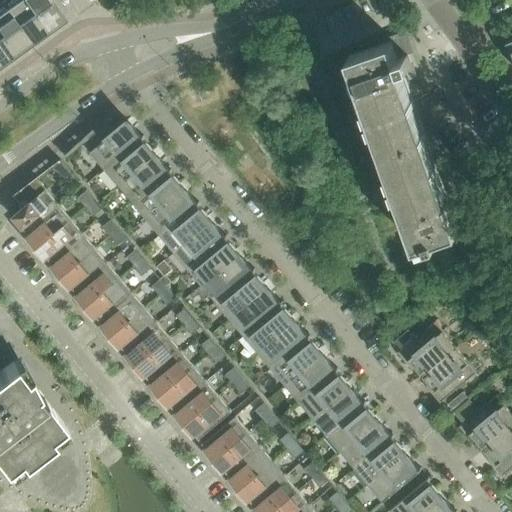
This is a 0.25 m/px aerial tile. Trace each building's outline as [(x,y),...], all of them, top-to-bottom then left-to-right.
[(4,0),(3,2),(31,41),(47,30),(25,0),(4,0)] [(63,18),(50,0),(25,0),(47,30),(57,23),(56,23),(63,18)] [(3,2),(0,3),(0,30),(16,52),(31,41),(3,2)] [(0,30),(0,63),(16,52),(0,30)] [(402,68),(412,64),(408,54),(407,55),(401,38),(392,41),(349,56),(379,139),(397,192),(416,246),(420,245),(421,248),(421,249),(430,246),(430,245),(438,242),(437,239),(459,231),(402,68)] [(116,130),(109,122),(111,120),(110,119),(84,141),(106,168),(143,137),(133,125),(130,127),(125,122),(116,130)] [(143,137),(106,168),(120,184),(157,153),(143,137)] [(157,153),(120,184),(134,201),(171,170),(157,153)] [(66,179),(73,173),(61,160),(55,165),(66,179)] [(171,170),(134,201),(148,217),(184,187),(171,170)] [(28,204),(14,215),(27,230),(59,203),(39,179),(17,197),(18,198),(21,196),(28,204)] [(184,187),(148,217),(161,234),(198,203),(184,187)] [(87,190),(78,197),(86,206),(94,199),(87,190)] [(94,199),(86,206),(94,216),(102,209),(94,199)] [(59,203),(27,230),(39,245),(72,218),(59,203)] [(198,203),(161,234),(175,251),(212,220),(198,203)] [(72,218),(39,245),(52,260),(84,233),(72,218)] [(111,220),(103,227),(110,236),(119,229),(111,220)] [(212,220),(175,251),(189,267),(226,236),(212,220)] [(119,229),(110,236),(118,246),(127,238),(119,229)] [(84,233),(52,260),(64,275),(96,248),(84,233)] [(226,236),(189,267),(203,284),(240,253),(226,236)] [(96,248),(64,275),(76,289),(109,262),(96,248)] [(136,249),(127,256),(135,265),(144,258),(136,249)] [(240,253),(203,284),(217,301),(254,270),(240,253)] [(144,258),(135,265),(143,275),(152,268),(144,258)] [(165,259),(157,266),(164,276),(166,274),(173,269),(165,259)] [(109,262),(76,289),(89,304),(121,277),(109,262)] [(254,270),(217,301),(231,317),(268,286),(254,270)] [(164,276),(161,279),(167,286),(172,281),(166,274),(164,276)] [(121,277),(89,304),(101,319),(133,292),(121,277)] [(161,279),(152,286),(160,295),(168,288),(161,279)] [(268,286),(231,317),(245,334),(282,303),(268,286)] [(168,288),(160,295),(168,305),(176,297),(168,288)] [(133,292),(101,319),(113,334),(146,307),(133,292)] [(282,303),(245,334),(258,350),(295,319),(282,303)] [(146,307),(113,334),(126,349),(158,322),(146,307)] [(185,308),(177,315),(184,325),(193,317),(185,308)] [(193,317),(184,325),(192,334),(201,327),(193,317)] [(295,319),(258,350),(272,367),(309,336),(295,319)] [(414,364),(413,364),(422,375),(457,346),(436,321),(399,352),(403,357),(407,362),(410,360),(414,364)] [(158,322),(126,349),(138,363),(170,336),(158,322)] [(170,336),(138,363),(150,378),(183,351),(170,336)] [(309,336),(272,367),(286,383),(323,353),(309,336)] [(210,338),(201,345),(209,354),(218,347),(210,338)] [(433,392),(437,397),(441,402),(478,372),(457,346),(422,375),(431,386),(435,390),(433,392)] [(218,347),(209,354),(217,364),(226,356),(218,347)] [(183,351),(150,378),(163,393),(195,366),(183,351)] [(323,353),(286,383),(300,400),(337,369),(323,353)] [(13,359),(0,369),(0,461),(5,468),(6,466),(10,471),(66,428),(62,423),(64,422),(44,396),(40,398),(37,394),(35,391),(38,389),(28,370),(24,374),(13,359)] [(195,366),(163,393),(175,408),(207,381),(195,366)] [(235,367),(226,374),(234,384),(242,376),(235,367)] [(337,369),(300,400),(314,417),(351,386),(337,369)] [(242,376),(234,384),(242,393),(250,386),(242,376)] [(207,381),(175,408),(187,422),(220,395),(207,381)] [(351,386),(314,417),(328,433),(365,403),(351,386)] [(220,395),(187,422),(201,438),(202,438),(201,437),(233,411),(220,395)] [(483,448),(480,451),(480,452),(511,425),(511,412),(497,395),(460,426),(464,431),(465,431),(469,436),(471,434),(475,438),(483,448)] [(264,403),(256,410),(263,419),(272,412),(264,403)] [(365,403),(328,433),(342,450),(379,419),(365,403)] [(272,412),(263,419),(271,429),(280,422),(272,412)] [(205,441),(204,442),(217,458),(249,431),(236,415),(205,442),(205,441)] [(379,419),(342,450),(356,467),(393,436),(379,419)] [(498,471),(502,476),(511,467),(511,425),(480,452),(481,452),(484,449),(492,459),(493,459),(496,464),(494,466),(498,471)] [(249,431),(217,458),(229,473),(262,446),(249,431)] [(289,432),(280,439),(288,449),(297,441),(289,432)] [(393,436),(356,467),(369,483),(406,452),(393,436)] [(297,441),(288,449),(296,458),(305,451),(297,441)] [(262,446),(229,473),(241,487),(274,460),(262,446)] [(406,452),(369,483),(384,501),(421,470),(406,452)] [(274,460),(241,487),(254,502),(286,475),(274,460)] [(313,462),(305,469),(313,478),(321,471),(313,462)] [(321,471),(313,478),(320,487),(329,480),(321,471)] [(286,475),(254,502),(262,511),(271,511),(298,490),(286,475)] [(428,478),(391,509),(393,511),(422,511),(442,495),(428,478)] [(298,490),(271,511),(301,511),(311,504),(298,490)] [(338,491),(329,498),(337,507),(346,500),(338,491)] [(442,495),(422,511),(456,511),(442,495)] [(346,500),(337,507),(340,511),(350,511),(354,510),(346,500)]
